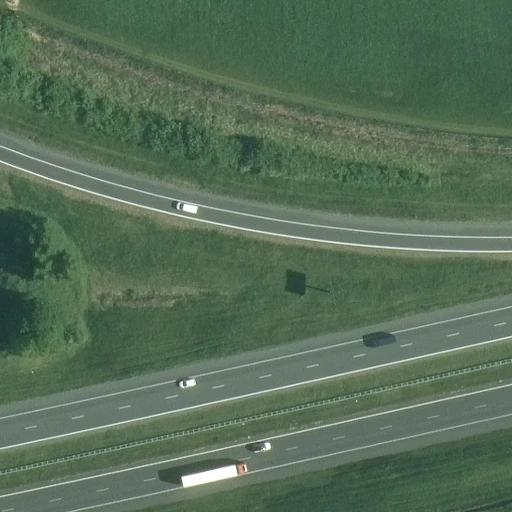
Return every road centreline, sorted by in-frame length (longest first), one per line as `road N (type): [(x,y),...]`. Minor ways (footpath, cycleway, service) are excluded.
road 1 (motorway): [(511,320),(0,434)]
road 2 (motorway): [(0,511),(511,400)]
road 3 (motorway): [(511,244),(333,240),(212,219),(0,154)]
